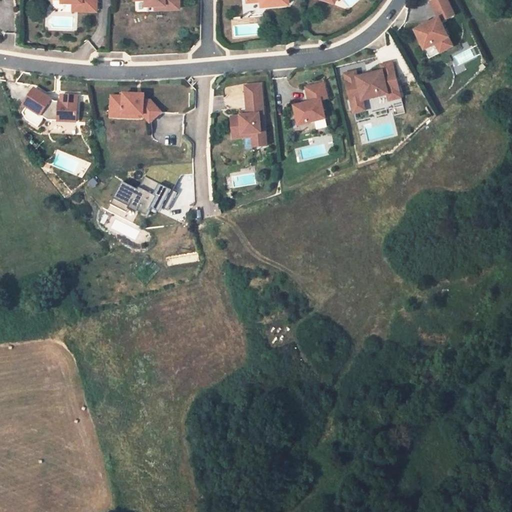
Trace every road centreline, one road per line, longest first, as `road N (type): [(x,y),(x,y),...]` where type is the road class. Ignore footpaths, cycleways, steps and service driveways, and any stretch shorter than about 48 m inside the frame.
road 1 (residential): [(206,68),(340,52),(365,39),(401,0)]
road 2 (residential): [(0,60),(104,72),(206,68)]
road 3 (residential): [(203,210),(206,68)]
